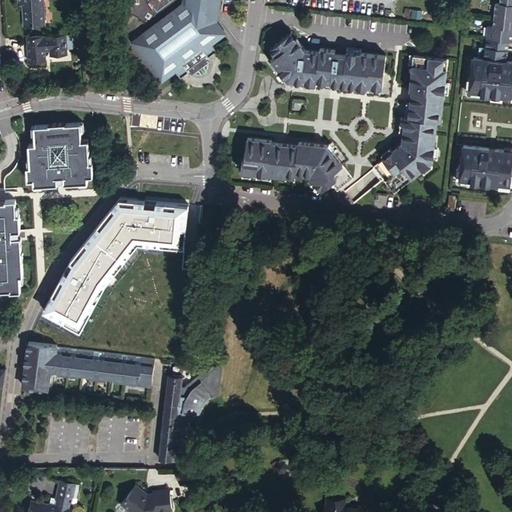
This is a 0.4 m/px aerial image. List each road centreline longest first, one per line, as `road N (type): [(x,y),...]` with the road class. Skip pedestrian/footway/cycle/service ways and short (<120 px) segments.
road 1 (unclassified): [(211,173),(132,170),(68,250),(21,331),(0,449)]
road 2 (unclassified): [(211,173),(213,192),(487,221),(511,208)]
road 3 (unclassified): [(1,110),(61,98),(205,116)]
road 4 (unknown): [(401,37),(251,21)]
road 5 (unclassified): [(205,116),(242,80),(254,0)]
